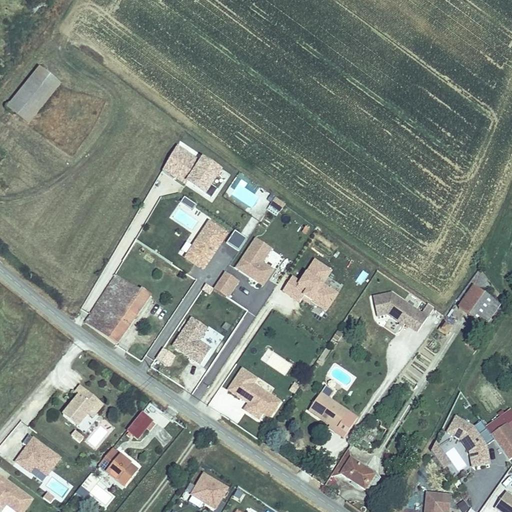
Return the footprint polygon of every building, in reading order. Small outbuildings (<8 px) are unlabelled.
[(7,107),(12,110),(29,124),(61,83),(39,66),(7,107)] [(222,168),(201,155),(198,159),(176,145),(161,169),(204,196),(222,168)] [(281,212),(284,201),(273,197),(269,208),(281,212)] [(204,270),(228,232),(207,219),(183,257),(204,270)] [(273,271),(262,263),(271,249),(256,239),(237,268),(263,286),(273,271)] [(336,293),(321,283),(330,270),(314,259),(299,281),(291,276),(281,290),(299,301),(303,295),(325,310),(336,293)] [(226,298),(237,281),(224,273),(213,289),(226,298)] [(115,276),(88,318),(113,335),(141,292),(115,276)] [(474,284),(462,302),(467,305),(464,310),(487,325),(498,309),(487,302),(491,295),(474,284)] [(430,317),(394,294),(375,298),(380,317),(390,315),(407,325),(408,324),(421,332),(430,317)] [(192,318),(173,346),(200,365),(211,349),(198,341),(207,328),(192,318)] [(162,347),(154,359),(168,367),(175,355),(162,347)] [(280,402),(252,384),(256,379),(241,370),(228,391),(248,404),(244,410),(258,420),(263,413),(270,418),(280,402)] [(96,415),(102,407),(79,389),(73,396),(77,399),(70,408),(72,409),(70,412),(68,410),(61,419),(76,430),(86,418),(91,411),(96,415)] [(325,392),(313,409),(334,423),(332,426),(349,437),(363,417),(325,392)] [(96,415),(91,411),(86,418),(91,421),(96,415)] [(148,434),(153,427),(150,424),(151,423),(140,415),(125,433),(136,442),(144,431),(148,434)] [(485,447),(478,436),(486,430),(480,422),(471,429),(454,419),(445,434),(459,442),(469,454),(471,468),(489,465),(485,447)] [(511,458),(511,435),(505,425),(490,436),(493,441),(508,461),(511,458)] [(490,436),(486,430),(478,436),(485,447),(493,441),(490,436)] [(61,458),(29,435),(23,443),(28,447),(16,462),(30,473),(35,467),(48,476),(61,458)] [(450,464),(435,443),(430,452),(443,469),(450,464)] [(125,491),(138,475),(110,452),(97,468),(125,491)] [(348,456),(338,471),(347,477),(357,462),(348,456)] [(67,463),(79,472),(79,473),(83,476),(87,470),(71,458),(67,463)] [(357,462),(347,477),(369,491),(379,476),(357,462)] [(23,511),(33,500),(0,475),(0,510),(2,511),(7,505),(16,511),(23,511)] [(216,511),(228,491),(204,476),(192,497),(216,511)] [(77,487),(75,494),(85,497),(87,490),(77,487)] [(511,511),(511,495),(507,492),(496,508),(501,511),(511,511)] [(446,511),(447,506),(450,506),(451,496),(427,494),(425,511),(446,511)]
